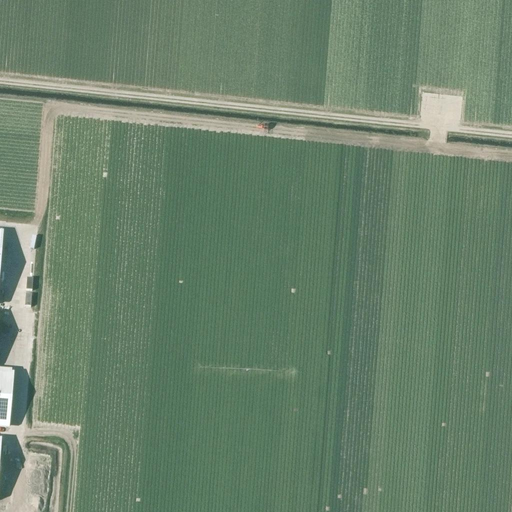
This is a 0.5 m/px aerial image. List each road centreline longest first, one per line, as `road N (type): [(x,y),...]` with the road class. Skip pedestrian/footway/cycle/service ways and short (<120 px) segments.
road 1 (track): [(438,128),(0,82)]
road 2 (track): [(0,229),(24,231),(13,445)]
